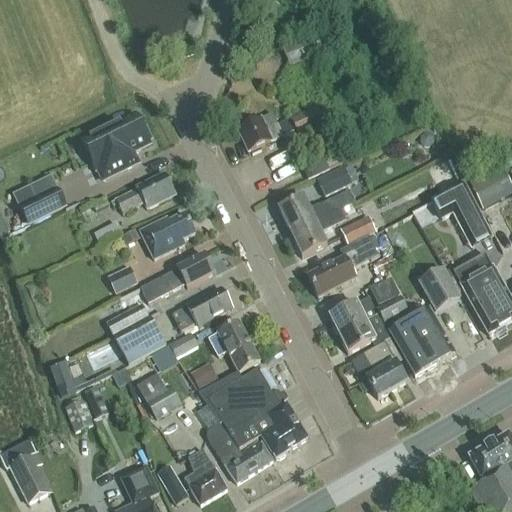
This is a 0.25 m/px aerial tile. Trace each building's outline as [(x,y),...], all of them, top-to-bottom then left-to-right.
[(271,31),(275,20),(260,15),(259,17),(256,26),(271,31)] [(289,69),(343,48),(336,30),(282,52),(289,69)] [(298,140),(325,128),(316,110),(277,128),(272,117),(237,133),(248,157),(251,155),(252,158),(261,154),(260,151),(272,146),(272,145),(295,134),(298,140)] [(117,127),(117,126),(90,139),(91,140),(81,145),(96,174),(97,173),(103,183),(137,166),(132,155),(149,146),(147,143),(150,142),(145,131),(142,133),(135,118),(117,127)] [(352,161),(341,139),(318,150),(329,173),(352,161)] [(352,188),(343,171),(316,183),(324,202),(352,188)] [(469,187),(482,213),(511,197),(511,191),(502,171),(469,187)] [(122,218),(144,207),(147,213),(158,207),(158,205),(174,197),(165,179),(151,186),(150,184),(136,191),(137,193),(111,206),(113,210),(117,208),(122,218)] [(465,191),(434,207),(444,225),(455,219),(464,237),(473,254),(493,244),(483,226),(465,191)] [(14,199),(29,228),(65,210),(56,194),(35,205),(29,192),(14,199)] [(278,214),(290,238),(339,213),(334,201),(320,208),(308,213),(303,203),(304,203),(303,202),(278,214)] [(339,213),(290,238),(302,261),(327,249),(326,248),(320,236),(345,224),(339,213)] [(182,244),(194,238),(184,218),(169,226),(167,222),(139,235),(153,263),(184,248),(182,244)] [(368,239),(375,236),(367,221),(341,234),(348,249),(368,239)] [(98,248),(121,237),(116,227),(93,237),(98,248)] [(378,259),(368,239),(348,249),(339,254),(343,261),(307,279),(318,302),(355,283),(350,273),(378,259)] [(438,261),(441,267),(455,260),(452,254),(438,261)] [(204,259),(143,291),(140,293),(148,308),(185,289),(187,292),(214,278),(204,259)] [(453,277),(488,339),(511,325),(511,306),(485,259),(453,277)] [(115,299),(138,288),(129,270),(106,281),(115,299)] [(436,316),(459,302),(442,273),(419,287),(436,316)] [(226,315),(223,309),(229,306),(221,292),(173,319),(182,335),(196,327),(197,330),(226,315)] [(356,307),(329,320),(333,329),(332,330),(336,338),(337,337),(338,339),(365,325),(377,319),(368,301),(356,307)] [(376,313),(384,328),(407,316),(399,301),(376,313)] [(454,358),(428,313),(389,336),(415,381),(454,358)] [(111,340),(130,331),(123,318),(105,327),(111,340)] [(388,342),(377,319),(365,325),(338,339),(348,358),(374,344),(377,349),(388,342)] [(159,338),(150,320),(130,331),(111,340),(121,358),(159,338)] [(238,326),(217,338),(218,339),(209,344),(218,360),(227,356),(238,376),(238,377),(260,365),(238,326)] [(197,350),(190,337),(168,349),(176,362),(197,350)] [(362,358),(374,379),(366,383),(377,402),(407,385),(393,362),(399,359),(390,343),(362,358)] [(64,366),(48,372),(53,385),(69,379),(64,366)] [(204,371),(191,378),(198,391),(212,384),(204,371)] [(112,379),(118,392),(131,385),(125,373),(112,379)] [(198,397),(219,429),(221,431),(224,429),(238,453),(252,444),(252,445),(260,440),(275,463),(276,462),(279,462),(283,459),(285,457),(307,442),(286,407),(285,407),(277,395),(273,397),(258,374),(242,384),(238,377),(238,376),(198,397)] [(160,394),(153,381),(136,390),(156,424),(181,409),(170,389),(160,394)] [(60,383),(61,397),(77,396),(76,382),(60,383)] [(97,391),(84,397),(87,404),(89,408),(92,416),(93,415),(95,419),(94,420),(96,424),(108,418),(97,391)] [(92,430),(82,405),(65,412),(75,437),(92,430)] [(226,438),(221,431),(219,429),(208,436),(206,442),(223,467),(236,488),(272,465),(258,444),(239,456),(230,444),(227,439),(226,438)] [(482,486),(470,493),(479,511),(511,511),(511,444),(508,438),(468,461),(482,486)] [(50,498),(32,461),(36,459),(32,450),(31,447),(30,445),(0,459),(0,462),(1,463),(6,474),(9,472),(27,509),(50,498)] [(197,475),(184,483),(200,510),(227,494),(211,467),(210,467),(202,454),(189,462),(197,475)] [(156,478),(175,510),(188,501),(170,470),(156,478)] [(136,507),(124,511),(155,511),(149,501),(160,496),(147,471),(122,483),(130,499),(131,498),(136,507)]
